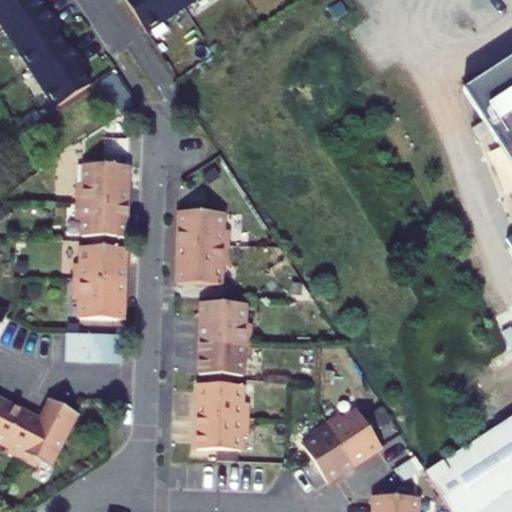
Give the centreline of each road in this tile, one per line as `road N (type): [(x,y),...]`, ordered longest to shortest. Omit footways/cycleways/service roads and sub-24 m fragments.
road 1 (residential): [(139,502),(156,127)]
road 2 (residential): [(139,502),(320,511)]
